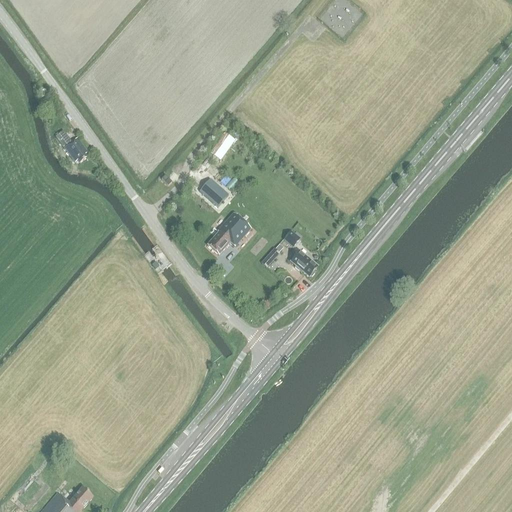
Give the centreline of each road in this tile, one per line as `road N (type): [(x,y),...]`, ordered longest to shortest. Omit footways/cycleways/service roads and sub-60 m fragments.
road 1 (tertiary): [(274,355),(185,270),(0,14)]
road 2 (primary): [(274,355),(511,73)]
road 3 (primary): [(142,511),(274,355)]
